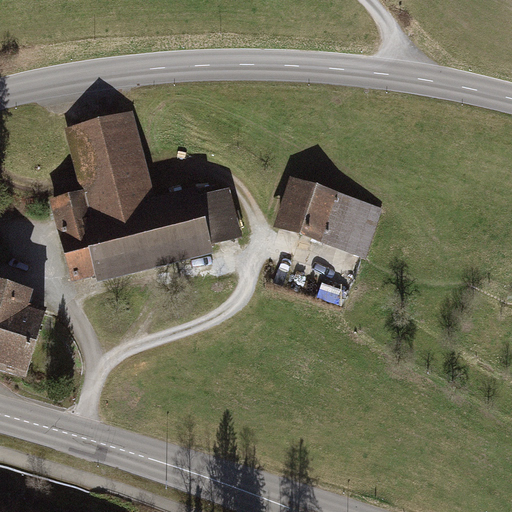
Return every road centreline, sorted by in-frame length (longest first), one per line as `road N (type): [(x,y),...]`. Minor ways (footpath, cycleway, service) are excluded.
road 1 (tertiary): [(511,99),(337,68),(153,69),(50,82)]
road 2 (secondary): [(0,415),(308,511)]
